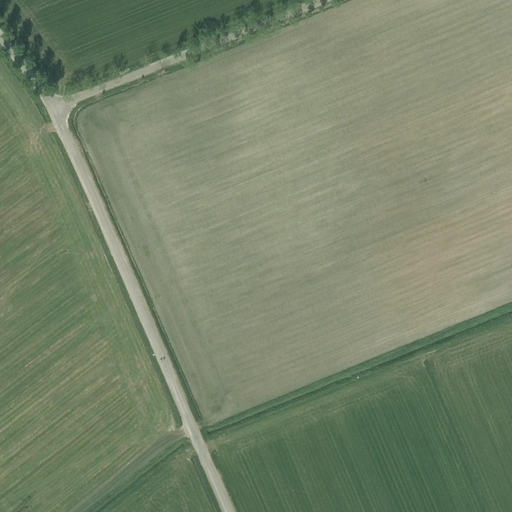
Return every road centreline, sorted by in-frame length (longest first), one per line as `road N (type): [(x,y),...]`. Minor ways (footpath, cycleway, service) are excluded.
road 1 (unclassified): [(220,511),(50,107)]
road 2 (unclassified): [(50,107),(307,0)]
